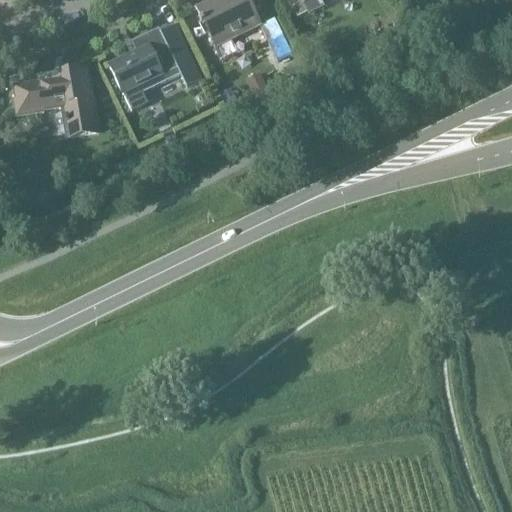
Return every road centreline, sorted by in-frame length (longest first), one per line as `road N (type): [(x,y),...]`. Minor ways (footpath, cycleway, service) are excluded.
road 1 (tertiary): [(357,182),(0,349)]
road 2 (tertiary): [(511,102),(357,182)]
road 3 (tertiary): [(357,182),(511,154)]
